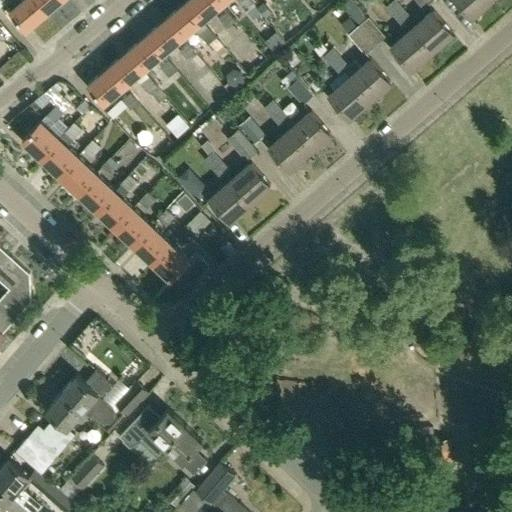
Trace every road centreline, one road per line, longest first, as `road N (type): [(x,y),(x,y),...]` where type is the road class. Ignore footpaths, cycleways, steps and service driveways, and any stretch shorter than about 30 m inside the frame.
road 1 (residential): [(157,340),(511,36)]
road 2 (residential): [(333,500),(157,340)]
road 3 (residential): [(0,107),(131,0)]
road 4 (residential): [(0,395),(95,283)]
road 5 (residential): [(95,283),(0,189)]
